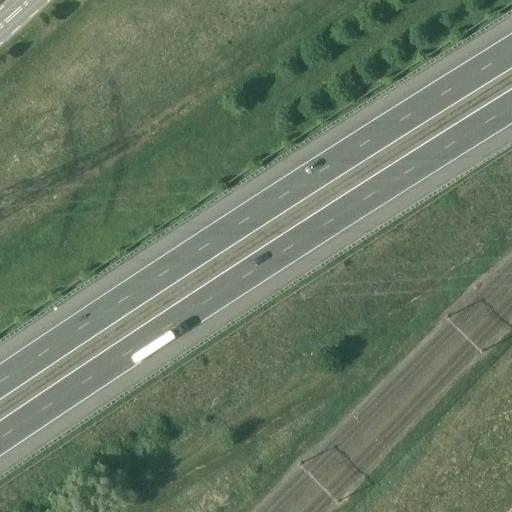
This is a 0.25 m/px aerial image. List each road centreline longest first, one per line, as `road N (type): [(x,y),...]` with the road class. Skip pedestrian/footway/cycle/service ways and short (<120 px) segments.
road 1 (motorway): [(0,441),(511,110)]
road 2 (motorway): [(511,55),(0,384)]
